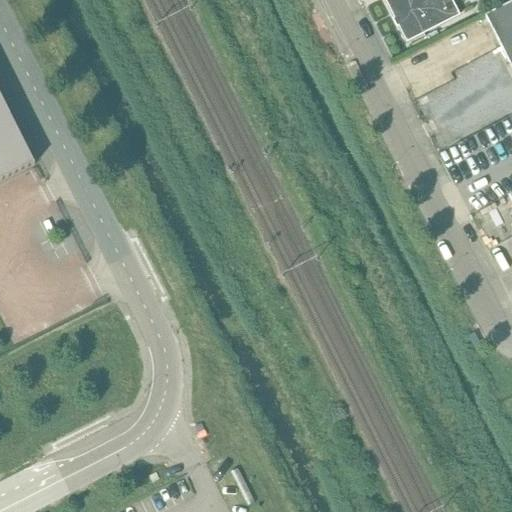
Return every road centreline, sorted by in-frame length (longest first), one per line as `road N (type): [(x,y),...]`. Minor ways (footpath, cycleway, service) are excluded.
road 1 (unclassified): [(1,511),(143,434),(162,401),(166,367),(144,307),(0,21)]
road 2 (unclassified): [(511,346),(492,326),(326,0)]
